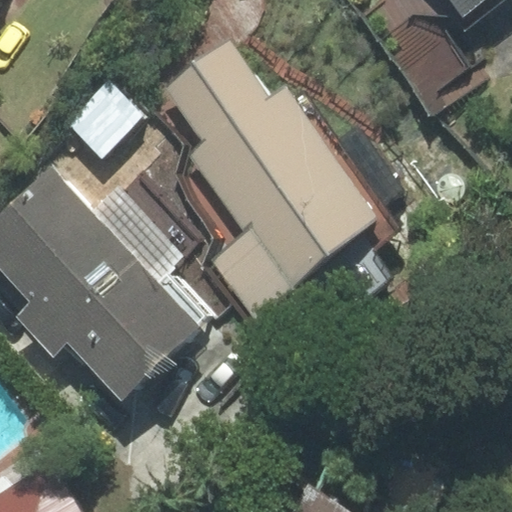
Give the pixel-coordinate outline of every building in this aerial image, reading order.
[(511,0),(450,0),(476,35),(511,8),(511,0)] [(270,99),(230,43),(167,88),(207,143),(192,154),(251,234),(214,261),(250,310),(378,217),(284,89),(270,99)] [(177,271),(189,260),(121,186),(92,213),(51,169),(0,215),(0,266),(34,303),(20,316),(54,352),(68,339),(122,396),(214,311),(177,271)] [(0,511),(79,511),(52,467),(0,498),(0,511)] [(349,511),(309,489),(296,511),(349,511)]
